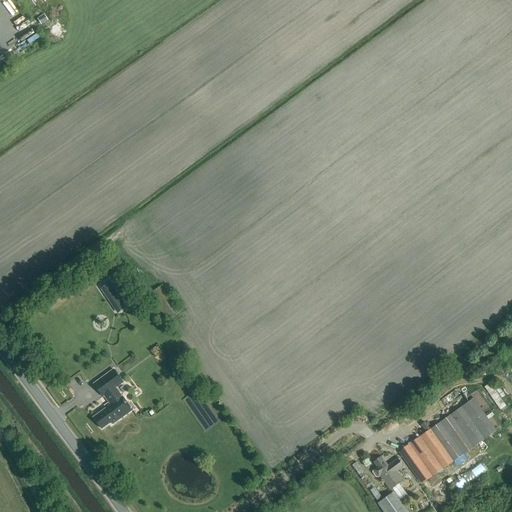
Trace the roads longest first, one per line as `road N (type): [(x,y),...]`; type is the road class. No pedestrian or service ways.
road 1 (secondary): [(122,511),(0,346)]
road 2 (track): [(0,319),(105,245),(148,288)]
